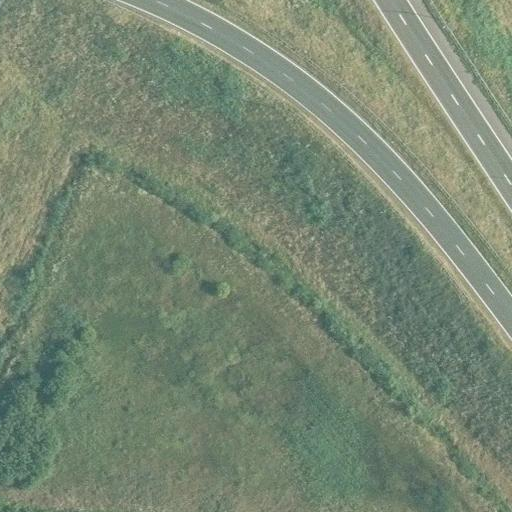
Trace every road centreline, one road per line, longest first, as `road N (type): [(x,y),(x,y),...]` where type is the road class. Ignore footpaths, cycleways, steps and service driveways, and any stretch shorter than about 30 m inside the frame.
road 1 (trunk): [(511,325),(417,200),(315,98),(243,48),(148,0)]
road 2 (motorway): [(511,188),(390,0)]
